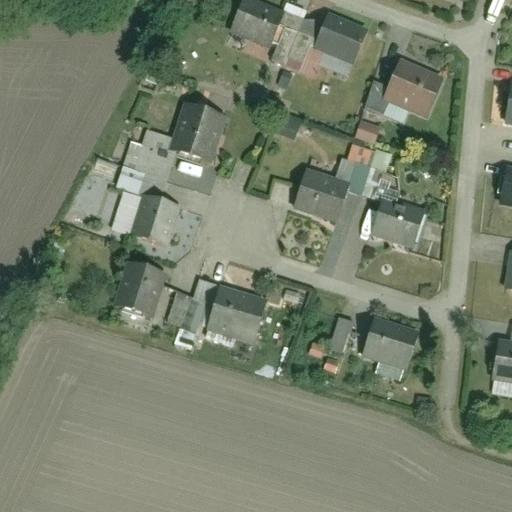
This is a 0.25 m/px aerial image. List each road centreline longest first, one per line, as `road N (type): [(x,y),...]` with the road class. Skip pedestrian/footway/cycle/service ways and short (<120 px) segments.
road 1 (residential): [(478,47),(458,285),(445,316),(230,255)]
road 2 (residential): [(478,47),(346,0)]
